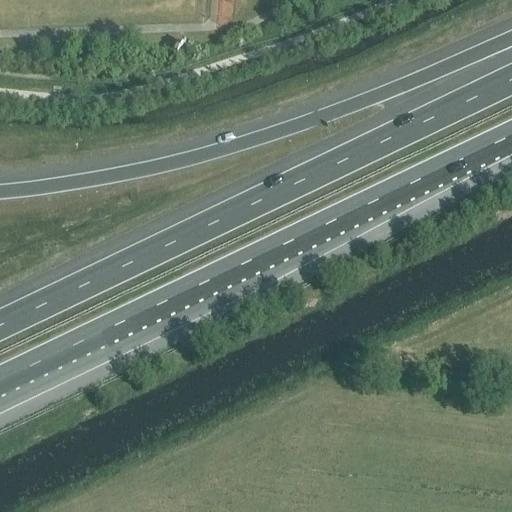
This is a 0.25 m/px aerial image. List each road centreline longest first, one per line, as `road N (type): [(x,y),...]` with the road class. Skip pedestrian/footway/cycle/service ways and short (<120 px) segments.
road 1 (motorway): [(0,383),(511,137)]
road 2 (motorway): [(511,79),(0,324)]
road 3 (motorway): [(511,38),(377,97),(213,154),(0,192)]
